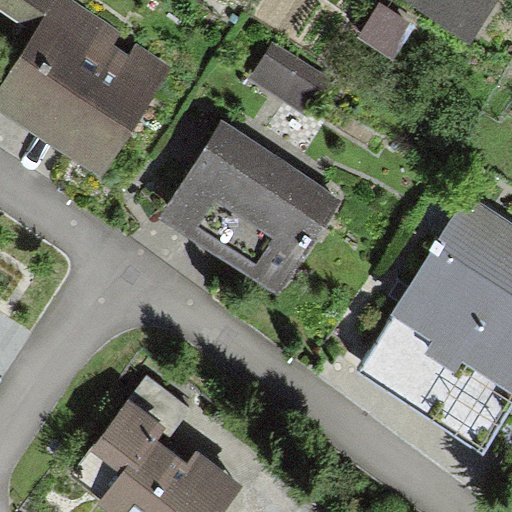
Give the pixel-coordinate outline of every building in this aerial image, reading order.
[(51,0),(0,0),(0,8),(36,37),(0,82),(0,99),(85,166),(153,79),(51,0)] [(490,0),(400,0),(463,42),(490,0)] [(413,24),(383,5),(363,35),(393,55),(413,24)] [(248,77),(294,111),(320,77),(274,43),(248,77)] [(339,198),(224,118),(158,213),(272,292),(339,198)] [(355,368),(477,453),(511,403),(511,228),(473,201),(355,368)] [(93,511),(217,511),(228,500),(169,452),(188,429),(134,385),(55,480),(93,511)]
